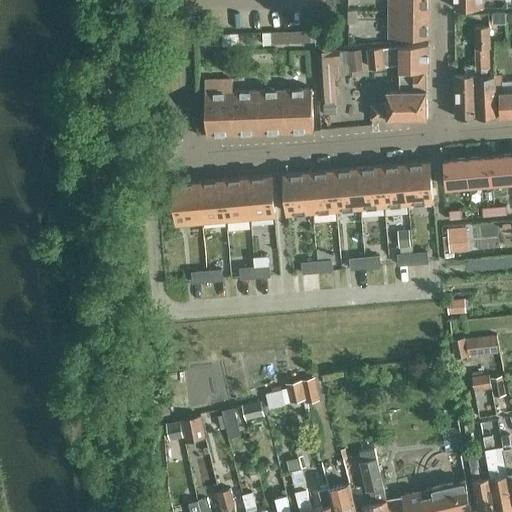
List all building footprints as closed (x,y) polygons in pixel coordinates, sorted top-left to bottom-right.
[(428,10),(428,0),(388,0),(388,9),(428,10)] [(511,0),(485,0),(487,9),(511,4),(511,0)] [(348,21),(357,21),(357,8),(348,8),(348,21)] [(428,37),(428,10),(388,9),(388,36),(428,37)] [(488,48),(488,49),(491,49),(490,26),(475,26),(475,48),(488,48)] [(282,30),(283,41),(310,40),(310,28),(282,30)] [(270,42),(283,41),(282,30),(262,30),(262,43),(270,43),(270,42)] [(222,33),(222,45),(238,44),(237,32),(222,33)] [(399,70),(425,68),(427,68),(428,42),(368,48),(369,66),(399,64),(399,70)] [(350,66),(348,49),(347,49),(347,47),(317,49),(320,101),(337,99),(334,63),(344,62),(344,67),(350,66)] [(350,66),(350,69),(362,68),(360,48),(348,49),(350,66)] [(489,57),(488,49),(488,48),(475,48),(476,63),(477,115),(497,115),(495,75),(487,75),(486,69),(489,67),(489,57)] [(455,116),(477,115),(476,63),(465,64),(465,73),(454,73),(455,116)] [(425,68),(399,70),(399,89),(386,89),(386,103),(370,104),(370,117),(388,117),(388,118),(426,117),(425,68)] [(511,79),(502,79),(502,74),(495,75),(497,115),(501,115),(511,114),(511,79)] [(206,133),(234,132),(232,78),(204,79),(206,133)] [(260,132),(258,89),(232,90),(232,78),(234,132),(260,132)] [(284,88),(286,131),(313,130),(311,87),(284,88)] [(260,132),(286,131),(284,88),(258,89),(260,132)] [(511,155),(490,157),(492,180),(511,178),(511,155)] [(490,157),(468,159),(470,182),(492,180),(490,157)] [(467,159),(444,161),(446,183),(469,181),(467,159)] [(430,160),(405,162),(408,202),(433,200),(433,198),(429,161),(430,161),(430,160)] [(405,162),(380,164),(384,204),(408,202),(405,162)] [(380,164),(357,166),(360,206),(384,204),(380,164)] [(357,166),(333,168),(336,208),(360,206),(357,166)] [(333,168),(309,170),(312,210),(336,208),(333,168)] [(309,170),(284,172),(284,174),(287,211),(287,212),(312,210),(309,170)] [(272,174),(246,176),(250,216),(275,214),(275,212),(271,175),(272,175),(272,174)] [(246,176),(222,178),(226,218),(250,216),(246,176)] [(222,178),(199,180),(202,220),(226,218),(222,178)] [(199,180),(173,182),(174,183),(177,221),(177,222),(202,220),(199,180)] [(505,184),(479,187),(480,198),(506,195),(505,184)] [(506,204),(494,205),(494,213),(507,212),(506,204)] [(494,205),(481,206),(482,215),(494,213),(494,205)] [(461,208),(448,209),(449,217),(461,216),(461,208)] [(398,235),(398,248),(429,247),(429,234),(398,235)] [(504,234),(479,235),(480,247),(504,246),(504,234)] [(334,243),(299,243),(299,253),(333,253),(334,243)] [(427,250),(412,252),(413,262),(427,261),(427,250)] [(412,252),(398,253),(399,263),(413,262),(412,252)] [(379,255),(364,256),(365,266),(380,265),(379,255)] [(364,256),(350,257),(351,267),(365,266),(364,256)] [(331,259),(317,260),(317,270),(332,269),(331,259)] [(317,260),(302,261),(303,271),(317,270),(317,260)] [(269,264),(254,265),(255,276),(270,274),(269,264)] [(254,265),(240,267),(241,277),(255,276),(254,265)] [(222,267),(207,269),(208,279),(223,278),(222,267)] [(207,269),(193,270),(194,280),(208,279),(207,269)] [(477,335),(479,353),(495,352),(493,333),(477,335)] [(451,337),(454,356),(468,354),(465,335),(451,337)] [(493,396),(494,395),(490,373),(472,375),(474,389),(482,387),(494,397),(493,396)] [(490,373),(494,395),(506,393),(502,373),(494,375),(494,373),(490,373)] [(290,401),(305,398),(301,378),(286,381),(290,401)] [(266,391),(268,401),(284,398),(281,387),(266,391)] [(241,402),(245,418),(264,413),(260,398),(241,402)] [(201,415),(180,419),(183,436),(184,441),(206,436),(201,415)] [(165,422),(169,439),(183,436),(180,419),(165,422)] [(511,446),(511,440),(511,433),(502,435),(504,444),(505,448),(504,448),(508,472),(509,472),(511,492),(511,446)] [(505,448),(504,444),(493,446),(491,434),(484,436),(487,451),(486,451),(491,475),(497,510),(511,506),(511,492),(509,472),(508,472),(504,448),(505,448)] [(375,445),(359,449),(361,459),(359,460),(366,490),(369,489),(372,501),(362,504),(363,511),(390,511),(387,498),(380,469),(375,445)] [(484,511),(497,510),(491,475),(481,477),(477,453),(468,454),(479,511),(484,511)] [(312,511),(312,508),(307,487),(298,455),(289,457),(291,469),(289,470),(295,490),(301,511),(297,511),(312,511)] [(341,485),(331,490),(335,511),(356,511),(343,456),(336,459),(341,485)] [(334,511),(332,503),(326,478),(317,480),(319,488),(324,505),(312,508),(312,511),(334,511)] [(433,487),(439,511),(471,511),(466,480),(456,482),(433,487)] [(237,511),(235,502),(237,501),(233,486),(220,490),(221,495),(219,495),(223,511),(237,511)] [(406,511),(439,511),(433,487),(403,494),(406,511)] [(257,511),(252,491),(243,494),(246,511),(257,511)] [(290,511),(286,494),(275,497),(278,511),(290,511)] [(211,511),(208,497),(198,499),(201,511),(211,511)] [(201,511),(198,499),(189,502),(191,511),(201,511)]
